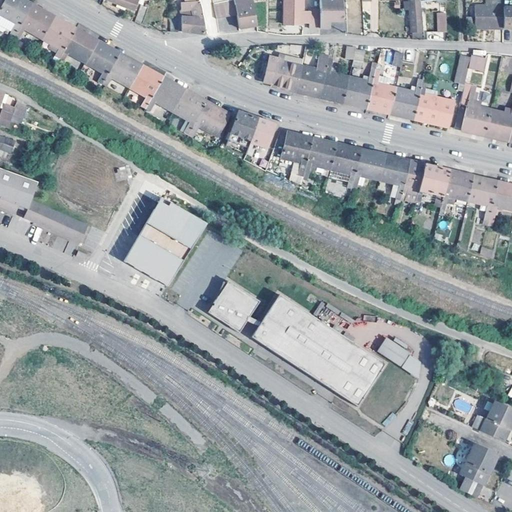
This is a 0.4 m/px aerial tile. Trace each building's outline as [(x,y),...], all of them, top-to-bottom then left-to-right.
[(16,35),(33,4),(25,0),(5,0),(0,10),(0,31),(1,32),(3,28),(11,32),(9,36),(14,38),(16,35)] [(108,0),(118,4),(117,7),(126,11),(127,7),(135,11),(138,3),(142,5),(135,22),(137,23),(141,25),(148,7),(143,5),(144,0),(108,0)] [(234,0),(214,4),(217,19),(237,16),(234,0)] [(257,26),(252,0),(234,0),(237,16),(240,29),(257,26)] [(284,0),(284,25),(303,25),(303,24),(310,24),(310,31),(320,32),(320,13),(310,13),(310,14),(303,14),(303,0),(284,0)] [(423,36),(420,0),(409,0),(412,37),(423,36)] [(504,6),(503,30),(511,30),(511,0),(504,1),(504,6)] [(208,34),(205,22),(200,2),(182,2),(183,32),(197,34),(206,35),(208,34)] [(343,2),(319,2),(320,13),(320,32),(330,31),(330,24),(344,24),(343,2)] [(43,38),(55,17),(44,11),(33,4),(16,35),(19,37),(25,28),(43,38)] [(474,28),(503,30),(504,6),(475,5),(474,28)] [(447,32),(447,14),(437,14),(438,32),(447,32)] [(55,17),(43,38),(60,48),(56,56),(60,58),(77,29),(65,22),(55,17)] [(178,32),(177,17),(169,18),(170,32),(174,32),(178,32)] [(68,53),(87,63),(99,41),(87,35),(77,29),(60,58),(63,60),(68,53)] [(99,81),(103,83),(120,53),(109,47),(99,41),(87,63),(104,73),(99,81)] [(354,61),(356,48),(347,47),(345,60),(354,61)] [(356,48),(354,61),(364,62),(366,49),(356,48)] [(405,54),(397,52),(394,66),(401,68),(405,54)] [(112,77),(130,87),(142,65),(132,59),(120,53),(103,83),(107,86),(112,77)] [(267,84),(273,85),(272,86),(283,89),(296,92),(302,67),(304,60),(292,57),(290,58),(285,57),(285,56),(279,55),(278,59),(269,57),(263,83),(267,84)] [(319,97),(328,59),(329,57),(320,55),(316,71),(302,67),(296,92),(308,95),(319,97)] [(472,60),(470,69),(476,70),(479,58),(473,56),(472,60)] [(470,69),(472,60),(461,57),(455,83),(466,85),(466,84),(470,69)] [(486,59),(479,58),(476,70),(483,72),(486,59)] [(333,60),(328,59),(319,97),(332,100),(343,103),(349,78),(336,75),(337,69),(331,68),(333,60)] [(152,71),(142,65),(130,87),(148,97),(143,107),(147,109),(164,78),(152,71)] [(357,106),(367,108),(376,70),(372,69),(368,82),(349,78),(343,103),(357,106)] [(390,114),(396,89),(389,87),(377,85),(379,76),(380,71),(376,70),(367,108),(379,111),(390,114)] [(391,79),(379,76),(377,85),(389,87),(391,79)] [(174,111),(186,90),(175,84),(164,78),(147,109),(151,111),(156,102),(174,111)] [(416,93),(396,89),(390,114),(403,117),(414,119),(423,81),(418,80),(416,93)] [(423,81),(414,119),(449,127),(454,103),(437,98),(425,95),(426,89),(428,82),(423,81)] [(486,136),(491,111),(480,109),(481,102),(478,101),(479,95),(475,94),(477,86),(466,84),(466,85),(461,105),(467,106),(461,130),(474,133),(486,136)] [(438,92),(426,89),(425,95),(437,98),(438,92)] [(189,135),(208,102),(196,95),(186,90),(174,111),(191,121),(185,132),(189,135)] [(23,117),(26,108),(15,102),(14,107),(6,104),(4,110),(13,114),(23,117)] [(217,107),(208,102),(189,135),(193,137),(199,126),(217,136),(230,114),(217,107)] [(511,107),(510,115),(491,111),(486,136),(499,139),(509,141),(511,129),(511,107)] [(3,112),(0,118),(10,122),(20,125),(23,117),(13,114),(12,115),(3,112)] [(247,154),(259,119),(249,116),(238,112),(226,144),(247,154)] [(0,124),(8,127),(10,122),(0,118),(0,124)] [(266,121),(259,119),(247,154),(253,157),(256,151),(259,150),(261,146),(267,148),(276,125),(266,121)] [(304,177),(313,139),(299,136),(288,133),(283,158),(303,163),(299,176),(304,177)] [(9,153),(13,141),(0,135),(0,149),(6,152),(9,153)] [(214,141),(207,136),(203,143),(210,147),(214,141)] [(331,169),(337,145),(325,142),(313,139),(304,177),(309,178),(311,164),(331,169)] [(13,141),(9,153),(18,156),(22,144),(13,141)] [(353,188),(361,150),(349,147),(337,145),(331,169),(351,174),(349,187),(353,188)] [(380,181),(386,156),(372,153),(361,150),(353,188),(357,189),(360,176),(380,181)] [(401,199),(410,162),(399,159),(386,156),(380,181),(400,185),(396,198),(401,199)] [(410,162),(401,199),(405,201),(408,189),(407,189),(407,187),(419,190),(425,165),(416,163),(410,162)] [(441,208),(450,171),(436,168),(425,165),(419,190),(416,202),(421,203),(423,191),(439,195),(436,207),(441,208)] [(39,188),(0,170),(0,205),(2,207),(6,209),(16,213),(20,205),(29,209),(30,210),(33,202),(39,188)] [(462,174),(450,171),(441,208),(441,209),(446,210),(449,197),(468,201),(474,176),(462,174)] [(486,179),(474,176),(468,201),(488,206),(485,219),(489,220),(498,182),(486,179)] [(498,182),(489,220),(494,221),(497,208),(511,210),(511,185),(507,184),(498,182)] [(206,224),(162,197),(124,261),(145,274),(168,288),(206,224)] [(88,227),(33,202),(30,210),(29,209),(25,217),(49,228),(53,230),(81,243),(88,227)] [(38,241),(42,229),(37,227),(33,239),(38,241)] [(481,248),(480,255),(491,257),(492,249),(481,248)] [(86,255),(78,252),(76,257),(84,260),(86,255)] [(212,307),(207,314),(220,322),(220,320),(232,325),(230,328),(239,334),(241,332),(247,322),(249,318),(260,302),(228,282),(213,305),(214,305),(213,308),(212,307)] [(386,364),(279,295),(261,323),(258,327),(251,338),(358,407),(386,364)] [(249,318),(247,322),(258,327),(261,323),(249,318)] [(511,424),(511,408),(495,401),(481,431),(504,441),(511,424)] [(498,455),(475,444),(461,475),(467,477),(484,485),(498,455)] [(467,477),(460,491),(478,498),(484,485),(467,477)]
